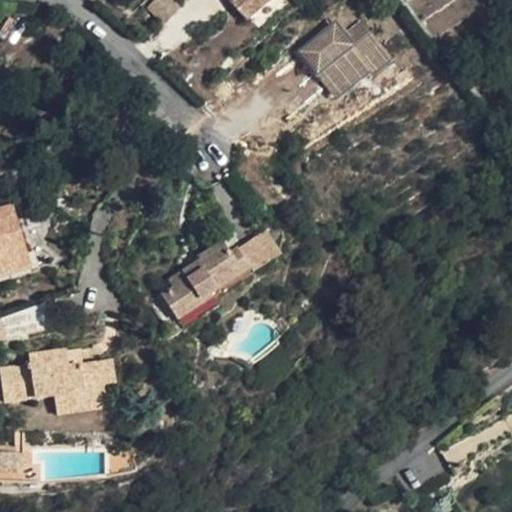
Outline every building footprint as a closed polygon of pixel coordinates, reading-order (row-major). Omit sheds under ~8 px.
[(229,0),(246,20),(269,0),(229,0)] [(359,18),(344,31),(333,18),(296,52),(339,101),(391,55),(359,18)] [(0,278),(32,269),(14,206),(0,210),(0,278)] [(275,253),(264,235),(240,252),(250,266),(275,253)] [(232,254),(224,242),(200,258),(202,261),(169,282),(174,289),(162,296),(177,320),(213,297),(211,294),(251,268),(250,266),(240,252),(239,249),(232,254)] [(52,328),(46,302),(1,319),(6,339),(52,328)] [(83,365),(81,348),(68,350),(70,367),(83,365)] [(70,367),(68,350),(29,355),(30,365),(0,369),(0,370),(4,402),(55,395),(81,392),(84,411),(108,408),(105,383),(116,382),(114,361),(83,365),(70,367)] [(84,411),(81,392),(55,395),(57,415),(84,411)] [(24,454),(0,452),(0,472),(24,473),(24,454)] [(417,479),(411,468),(400,474),(406,485),(417,479)]
